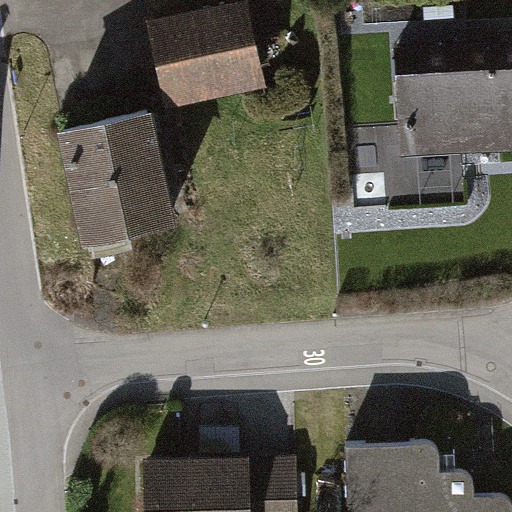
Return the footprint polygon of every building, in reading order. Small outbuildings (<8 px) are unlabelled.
[(243,5),(154,22),(170,104),(259,87),(243,5)] [(404,156),(511,150),(511,44),(398,50),(404,156)] [(154,114),(65,133),(89,247),(178,228),(154,114)] [(508,511),(509,501),(477,501),(477,475),(442,475),(442,446),(348,446),(348,511),(508,511)] [(297,511),(297,461),(149,462),(149,511),(297,511)]
